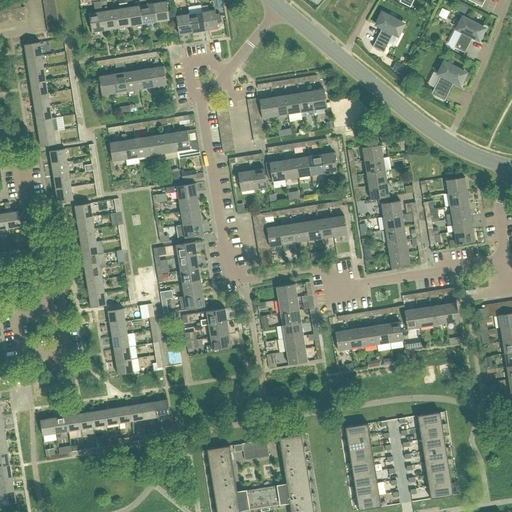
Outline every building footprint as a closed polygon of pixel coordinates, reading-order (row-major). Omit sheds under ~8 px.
[(44,8),(56,6),(55,0),(43,2),(44,8)] [(89,13),(92,32),(105,30),(102,11),(101,5),(101,1),(100,1),(100,0),(92,0),(93,2),(94,2),(95,12),(89,13)] [(140,1),(144,24),(156,22),(153,3),(147,4),(146,0),(139,0),(140,1)] [(18,8),(21,7),(20,1),(8,3),(9,9),(12,9),(18,8)] [(128,7),(131,26),(144,24),(140,1),(135,2),(135,6),(128,7)] [(153,3),(156,22),(169,20),(166,1),(153,3)] [(45,14),(57,12),(56,6),(44,8),(45,14)] [(25,7),(21,8),(21,7),(18,8),(20,21),(27,20),(25,7)] [(118,28),(131,26),(128,7),(115,9),(118,28)] [(14,22),(20,21),(18,8),(12,9),(14,22)] [(8,23),(14,22),(12,9),(9,9),(9,10),(6,10),(8,23)] [(105,30),(118,28),(115,9),(102,11),(105,30)] [(202,12),(205,31),(218,29),(217,23),(221,23),(220,13),(216,14),(215,10),(202,12)] [(46,20),(58,18),(57,12),(45,14),(46,20)] [(192,33),(205,31),(202,12),(189,14),(192,33)] [(398,36),(404,24),(382,13),(375,25),(382,28),(372,47),(383,52),(393,34),(398,36)] [(179,35),(192,33),(189,14),(176,16),(179,35)] [(479,41),(485,28),(462,17),(456,29),(461,32),(453,47),(465,53),(472,37),(479,41)] [(47,26),(59,25),(58,18),(46,20),(47,26)] [(59,25),(47,26),(48,33),(60,31),(59,25)] [(26,58),(42,55),(40,42),(24,45),(26,58)] [(28,70),(44,68),(42,55),(26,58),(28,70)] [(460,85),(466,73),(444,62),(437,74),(440,75),(431,94),(444,101),(454,82),(460,85)] [(150,68),(153,87),(166,85),(163,66),(150,68)] [(30,83),(46,80),(44,68),(28,70),(30,83)] [(141,89),(153,87),(150,68),(137,70),(141,89)] [(128,91),(141,89),(137,70),(125,72),(128,91)] [(115,93),(128,91),(125,72),(112,74),(115,93)] [(102,95),(115,93),(112,74),(99,76),(102,95)] [(32,96),(48,93),(46,80),(30,83),(32,96)] [(311,91),(314,110),(327,108),(323,89),(311,91)] [(301,112),(314,110),(311,91),(298,93),(301,112)] [(34,108),(50,106),(48,93),(32,96),(34,108)] [(288,114),(301,112),(298,93),(285,95),(288,114)] [(275,117),(288,114),(285,95),(272,97),(275,117)] [(259,98),(247,99),(248,105),(260,103),(261,109),(262,115),(262,119),(275,117),(272,97),(259,99),(259,98)] [(36,121),(52,118),(50,106),(34,108),(36,121)] [(52,118),(36,121),(38,134),(54,131),(58,130),(56,118),(52,118)] [(174,132),(177,152),(190,149),(187,130),(174,132)] [(54,131),(38,134),(40,147),(56,144),(54,131)] [(164,154),(177,152),(174,132),(161,134),(164,154)] [(138,158),(135,138),(128,139),(128,136),(125,134),(121,134),(122,140),(126,160),(138,158)] [(151,156),(164,154),(161,134),(148,136),(151,156)] [(138,158),(151,156),(148,136),(135,138),(138,158)] [(112,162),(126,160),(122,140),(109,142),(112,162)] [(94,144),(89,145),(81,146),(82,155),(95,153),(94,144)] [(364,161),(383,158),(381,145),(362,148),(364,161)] [(51,164),(67,162),(65,149),(49,151),(51,164)] [(320,154),(324,173),(337,171),(334,152),(320,154)] [(311,175),(324,173),(320,154),(308,156),(311,175)] [(298,177),(311,175),(308,156),(295,158),(298,177)] [(285,179),(298,177),(295,158),(282,160),(285,179)] [(366,174),(385,171),(383,158),(364,161),(366,174)] [(272,181),(285,179),(282,160),(265,163),(268,178),(272,178),(272,181)] [(53,177),(69,174),(67,162),(51,164),(53,177)] [(251,170),(254,189),(267,187),(264,168),(251,170)] [(241,191),(254,189),(251,170),(238,172),(241,191)] [(182,180),(196,178),(195,171),(181,173),(182,180)] [(368,186),(387,183),(385,171),(366,174),(368,186)] [(55,189),(71,187),(69,174),(53,177),(55,189)] [(448,193),(467,190),(465,177),(445,180),(448,193)] [(178,199),(198,196),(195,183),(166,188),(167,193),(177,192),(178,199)] [(390,196),(387,183),(368,186),(370,199),(390,196)] [(71,187),(55,189),(57,202),(73,200),(71,187)] [(450,206),(469,203),(467,190),(448,193),(450,206)] [(180,212),(200,209),(198,196),(178,199),(180,212)] [(383,217),(403,214),(400,200),(381,204),(383,217)] [(4,203),(5,210),(6,213),(8,229),(21,227),(19,211),(11,212),(10,209),(9,203),(9,202),(4,203)] [(412,212),(416,211),(415,202),(405,204),(406,213),(412,212)] [(76,219),(92,216),(90,203),(74,206),(76,219)] [(447,220),(471,216),(469,203),(450,206),(451,214),(446,214),(447,220)] [(182,225),(202,222),(200,209),(180,212),(174,213),(175,216),(178,218),(181,217),(182,224),(182,225)] [(0,230),(8,229),(6,213),(0,213),(0,230)] [(385,230),(405,226),(403,214),(383,217),(385,230)] [(331,217),(334,237),(347,235),(344,215),(331,217)] [(78,231),(94,229),(92,216),(76,219),(78,231)] [(454,232),(473,229),(471,216),(447,220),(448,225),(452,224),(454,232)] [(321,239),(334,237),(331,217),(318,219),(321,239)] [(308,241),(321,239),(318,219),(305,221),(308,241)] [(295,243),(308,241),(305,221),(292,223),(295,243)] [(179,239),(204,235),(202,222),(182,225),(182,224),(176,225),(179,239)] [(283,245),(295,243),(292,223),(279,225),(283,245)] [(269,247),(283,245),(279,225),(266,228),(267,231),(268,237),(269,242),(269,247)] [(387,242),(407,239),(405,226),(385,230),(387,242)] [(80,244),(96,241),(94,229),(78,231),(80,244)] [(473,229),(454,232),(455,240),(449,241),(450,247),(457,246),(457,245),(475,242),(473,229)] [(389,255),(409,252),(407,239),(387,242),(389,255)] [(82,257),(98,254),(96,241),(80,244),(82,257)] [(178,257),(197,255),(195,241),(175,244),(178,257)] [(409,252),(389,255),(391,268),(411,265),(409,252)] [(84,269),(100,267),(98,254),(82,257),(84,269)] [(180,270),(199,267),(197,255),(178,257),(180,270)] [(168,264),(156,266),(157,274),(162,273),(167,272),(169,272),(168,264)] [(86,282),(102,279),(100,267),(84,269),(86,282)] [(182,283),(201,280),(199,267),(180,270),(182,283)] [(162,273),(157,274),(158,282),(163,281),(163,279),(168,278),(167,272),(162,273)] [(88,294),(104,292),(102,279),(86,282),(88,294)] [(184,296),(203,293),(201,280),(182,283),(184,296)] [(278,300),(298,297),(295,284),(276,287),(278,300)] [(104,292),(88,294),(90,307),(106,305),(104,292)] [(184,296),(179,297),(181,310),(205,306),(203,293),(184,296)] [(280,313),(300,310),(298,297),(278,300),(280,313)] [(309,308),(314,307),(313,300),(308,300),(308,302),(303,302),(304,309),(309,308)] [(443,304),(446,323),(459,321),(456,301),(443,304)] [(433,325),(446,323),(443,304),(430,306),(433,325)] [(420,327),(433,325),(430,306),(417,308),(420,327)] [(109,324),(125,321),(123,308),(107,311),(109,324)] [(208,324),(227,321),(225,308),(206,311),(207,319),(203,320),(201,322),(201,326),(208,325),(208,324)] [(407,330),(420,327),(417,308),(404,310),(407,330)] [(486,320),(486,317),(484,308),(476,309),(478,321),(486,320)] [(282,326),(302,322),(300,310),(280,313),(282,326)] [(499,328),(511,326),(511,312),(510,313),(504,314),(498,315),(497,315),(499,328)] [(111,336),(127,334),(125,321),(109,324),(111,336)] [(210,337),(229,334),(227,321),(208,324),(208,325),(210,337)] [(386,323),(389,342),(402,340),(399,321),(386,323)] [(284,338),(304,335),(302,322),(282,326),(284,338)] [(377,344),(389,342),(386,323),(374,325),(377,344)] [(364,347),(377,344),(374,325),(361,327),(364,347)] [(501,341),(511,339),(511,326),(499,328),(501,341)] [(351,349),(364,347),(361,327),(348,329),(351,349)] [(338,351),(351,349),(348,329),(335,331),(338,351)] [(113,349),(129,346),(127,334),(111,336),(113,349)] [(229,334),(210,337),(211,345),(206,346),(207,353),(230,349),(229,347),(231,347),(229,334)] [(286,351),(306,348),(304,335),(284,338),(286,351)] [(489,335),(481,337),(482,344),(490,343),(489,335)] [(504,354),(511,352),(511,339),(501,341),(504,354)] [(115,362),(131,359),(129,346),(113,349),(115,362)] [(306,348),(286,351),(288,364),(308,361),(306,348)] [(131,359),(115,362),(118,375),(134,372),(131,359)] [(154,401),(157,417),(170,415),(167,399),(154,401)] [(144,419),(157,417),(154,401),(142,403),(144,419)] [(131,421),(144,419),(142,403),(129,405),(131,421)] [(119,423),(131,421),(129,405),(116,407),(119,423)] [(106,425),(119,423),(116,407),(104,409),(106,425)] [(94,427),(106,425),(104,409),(91,411),(94,427)] [(81,429),(94,427),(91,411),(78,413),(81,429)] [(440,412),(417,416),(419,428),(442,424),(440,412)] [(68,431),(81,429),(78,413),(66,415),(68,431)] [(56,433),(68,431),(66,415),(53,418),(56,433)] [(43,436),(56,433),(53,418),(40,420),(43,436)] [(347,439),(370,436),(368,423),(345,427),(347,439)] [(421,440),(444,436),(442,424),(419,428),(421,440)] [(290,504),(290,511),(314,511),(302,434),(279,438),(286,484),(237,492),(230,445),(207,449),(216,511),(240,511),(290,504)] [(349,451),(372,447),(370,436),(347,439),(349,451)] [(444,436),(421,440),(423,451),(446,448),(444,436)] [(0,452),(8,452),(6,439),(0,439),(0,452)] [(266,440),(254,442),(257,458),(269,456),(267,440),(266,440)] [(245,460),(257,458),(254,442),(242,444),(245,460)] [(372,447),(349,451),(351,463),(374,459),(372,447)] [(446,448),(423,451),(425,463),(448,459),(446,448)] [(0,465),(10,464),(8,452),(0,452),(0,465)] [(374,459),(351,463),(353,475),(376,471),(374,459)] [(450,471),(448,459),(425,463),(427,475),(450,471)] [(0,478),(12,477),(10,464),(0,465),(0,478)] [(353,475),(355,486),(377,483),(376,471),(353,475)] [(429,487),(451,483),(450,471),(427,475),(429,487)] [(0,491),(14,490),(12,477),(0,478),(0,491)] [(384,482),(377,483),(355,486),(357,498),(379,494),(385,493),(384,482)] [(431,499),(453,495),(451,483),(429,487),(431,499)] [(14,490),(0,491),(0,502),(0,505),(16,502),(14,490)] [(381,507),(379,494),(357,498),(359,510),(381,507)]
